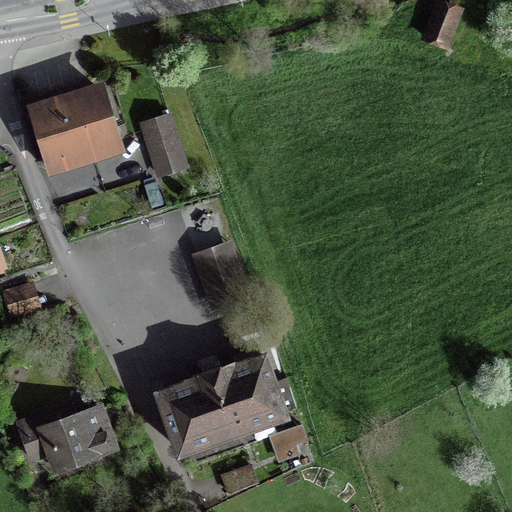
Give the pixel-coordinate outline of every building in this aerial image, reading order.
[(449,46),(464,4),(453,0),(433,0),(421,36),(449,46)] [(26,98),(49,170),(126,146),(103,74),(26,98)] [(171,110),(139,119),(157,175),(189,165),(171,110)] [(8,262),(0,237),(0,267),(5,266),(4,263),(8,262)] [(251,294),(231,237),(191,250),(210,308),(251,294)] [(34,279),(2,289),(9,314),(41,305),(34,279)] [(280,379),(267,342),(153,382),(178,452),(299,409),(287,376),(280,379)] [(52,469),(120,445),(103,398),(43,419),(39,409),(16,417),(31,459),(47,453),(52,469)] [(269,432),(279,460),(300,452),(297,441),(308,437),(302,421),(269,432)] [(259,481),(252,461),(221,472),(228,492),(259,481)]
